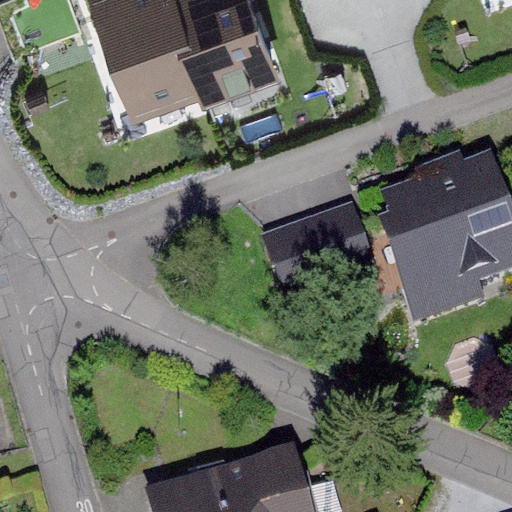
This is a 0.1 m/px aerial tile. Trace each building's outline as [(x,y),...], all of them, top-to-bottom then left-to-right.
[(73,0),(0,0),(0,6),(18,55),(84,31),(73,0)] [(95,0),(138,114),(197,92),(201,102),(290,70),(264,0),(95,0)] [(511,238),(485,155),(375,191),(412,305),(511,271),(511,238)] [(352,209),(260,240),(286,314),(377,283),(352,209)] [(307,511),(290,454),(128,502),(131,511),(307,511)]
